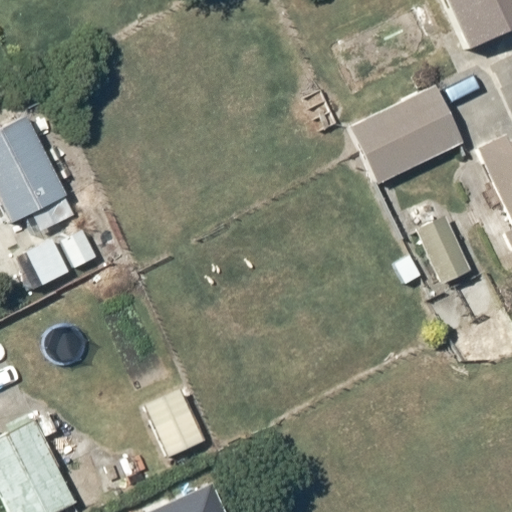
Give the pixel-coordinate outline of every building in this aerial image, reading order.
[(511,31),(511,0),(444,0),(468,51),(511,31)] [(444,50),(433,23),(440,20),(432,1),(393,18),(336,43),(356,88),(444,50)] [(464,144),(438,87),(352,127),(378,184),(464,144)] [(67,197),(29,116),(0,129),(0,199),(11,223),(67,197)] [(511,138),(480,154),(511,221),(511,229),(502,235),(511,256),(511,138)] [(476,280),(439,195),(411,207),(421,229),(399,238),(426,301),(476,280)] [(59,233),(25,249),(43,286),(96,260),(82,232),(63,241),(59,233)] [(200,446),(179,391),(145,405),(166,459),(200,446)] [(0,494),(8,511),(68,511),(67,509),(74,506),(33,422),(0,438),(0,494)] [(222,511),(210,485),(148,511),(222,511)]
